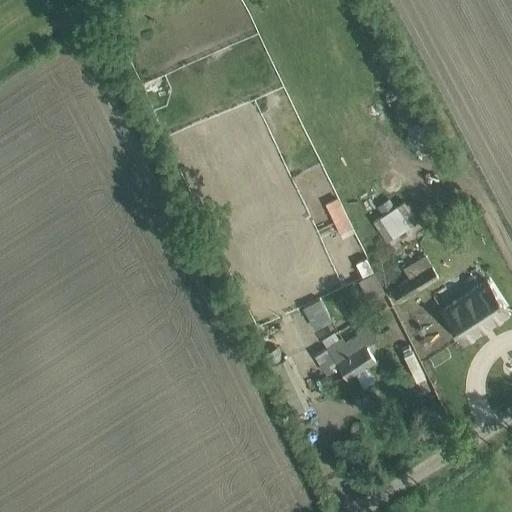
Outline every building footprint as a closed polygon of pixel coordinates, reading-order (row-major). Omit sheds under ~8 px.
[(438,275),(428,258),(425,254),(404,267),(410,278),(391,290),(402,308),(423,295),(419,288),(438,275)] [(487,278),(441,308),(461,337),(478,327),(480,331),(509,312),(487,278)] [(378,333),(372,324),(366,313),(353,322),(359,333),(346,341),(342,335),(326,345),(347,377),(375,359),(364,342),(378,333)] [(511,374),(511,336),(476,360),(493,386),(511,374)] [(286,355),(272,362),(285,390),(305,380),(302,374),(297,377),(286,355)]
